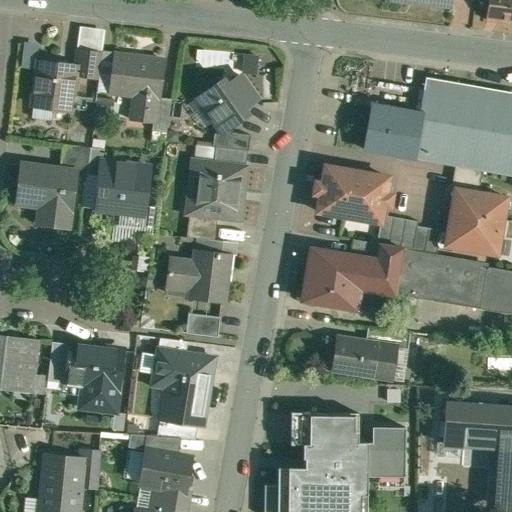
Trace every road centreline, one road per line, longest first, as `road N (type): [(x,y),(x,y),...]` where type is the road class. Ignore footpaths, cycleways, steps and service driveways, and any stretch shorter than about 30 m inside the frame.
road 1 (residential): [(309,30),(227,511)]
road 2 (residential): [(73,0),(309,30)]
road 3 (residential): [(309,30),(511,54)]
